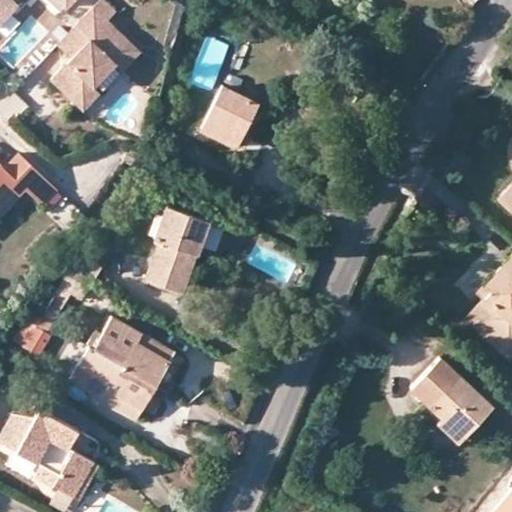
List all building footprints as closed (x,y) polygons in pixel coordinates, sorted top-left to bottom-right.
[(72,0),(0,0),(0,21),(16,5),(11,0),(58,0),(66,7),(72,0)] [(101,0),(60,44),(74,57),(52,79),(78,104),(96,86),(118,63),(125,70),(143,52),(111,20),(119,11),(106,0),(101,0)] [(242,74),(229,67),(224,78),(237,84),(242,74)] [(257,100),(222,83),(200,126),(236,143),(257,100)] [(102,93),(96,86),(78,104),(85,110),(102,93)] [(0,196),(17,178),(26,186),(43,202),(57,187),(20,151),(5,167),(0,161),(0,196)] [(0,196),(0,213),(26,186),(17,178),(0,196)] [(511,183),(499,198),(511,210),(511,183)] [(57,222),(73,207),(62,195),(46,210),(57,222)] [(208,218),(166,204),(154,238),(159,240),(146,278),(181,291),(208,218)] [(67,268),(91,281),(100,266),(91,259),(109,228),(98,222),(80,254),(76,252),(67,268)] [(511,251),(483,282),(490,288),(483,297),(470,311),(509,347),(511,343),(511,251)] [(68,270),(46,307),(57,314),(69,293),(81,299),(89,283),(68,270)] [(490,288),(483,282),(476,290),(483,297),(490,288)] [(46,307),(41,317),(51,323),(57,314),(46,307)] [(511,356),(511,343),(509,347),(470,311),(465,317),(510,359),(511,356)] [(154,383),(166,360),(173,349),(111,314),(98,335),(106,340),(100,351),(154,383)] [(51,323),(41,317),(23,346),(38,355),(50,333),(46,331),(51,323)] [(106,340),(98,335),(93,333),(87,344),(100,351),(106,340)] [(135,418),(154,383),(100,351),(87,344),(68,378),(135,418)] [(441,415),(464,437),(494,404),(494,401),(499,394),(488,384),(481,390),(441,354),(411,387),(441,415)] [(154,383),(167,390),(179,368),(166,360),(154,383)] [(11,413),(0,433),(0,448),(8,453),(13,448),(41,462),(34,475),(73,497),(93,462),(68,447),(77,430),(38,407),(33,416),(11,413)] [(460,441),(464,437),(441,415),(437,421),(460,441)] [(511,511),(511,487),(490,511),(511,511)]
